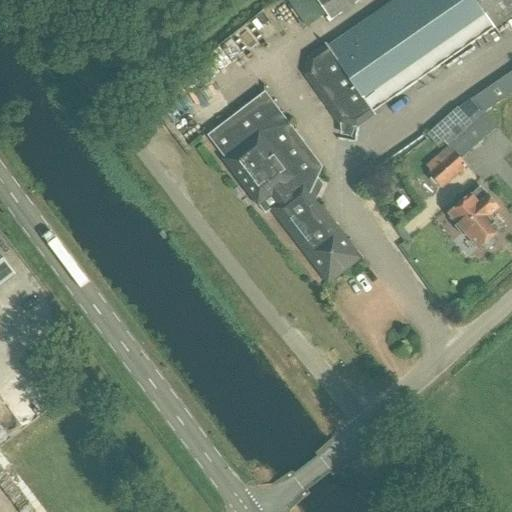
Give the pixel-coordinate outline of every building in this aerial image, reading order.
[(511,0),(396,0),(328,47),(309,61),(307,78),(342,125),(355,127),(373,114),(495,29),(511,17),(511,0)] [(316,0),(332,23),(365,0),(316,0)] [(511,72),(474,99),(484,114),(511,94),(511,72)] [(209,136),(226,157),(223,159),(258,205),(265,213),(271,209),(328,284),(362,259),(311,192),(322,167),(266,93),(209,136)] [(448,146),(428,164),(432,170),(429,173),(432,176),(431,180),(435,185),(439,184),(443,189),(467,167),(461,159),(482,141),(468,125),(465,121),(459,126),(450,116),(434,130),(448,146)] [(461,206),(451,215),(457,222),(457,223),(456,228),(463,237),(469,237),(479,249),(481,247),(483,250),(487,250),(495,243),(495,239),(493,237),(501,231),(489,217),(499,209),(481,189),(473,196),(474,197),(462,207),(461,206)] [(0,255),(0,287),(16,275),(0,255)]
